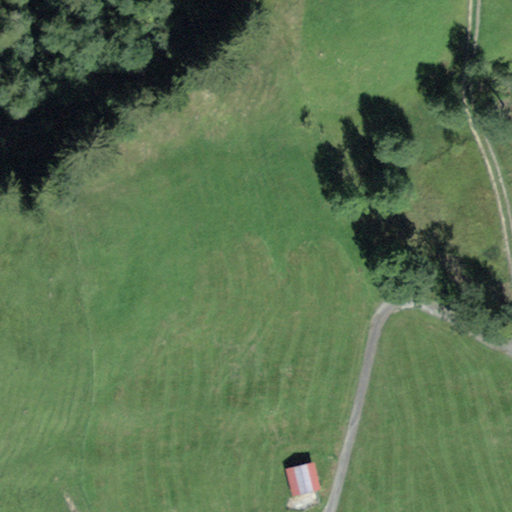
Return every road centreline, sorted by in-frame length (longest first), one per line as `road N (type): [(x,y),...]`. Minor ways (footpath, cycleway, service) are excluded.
road 1 (track): [(328,511),(386,310),(430,306),(499,345),(511,341)]
road 2 (track): [(511,245),(468,93),(476,0)]
